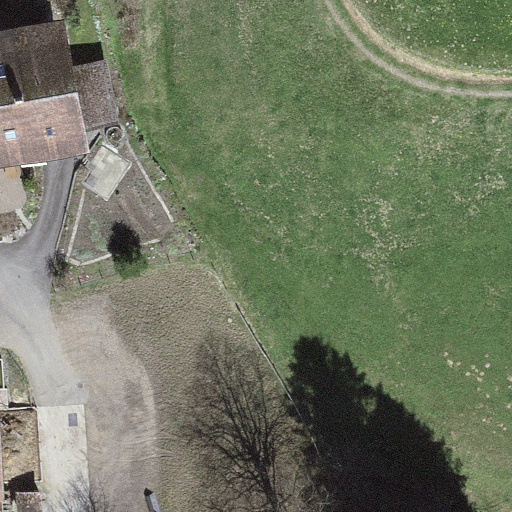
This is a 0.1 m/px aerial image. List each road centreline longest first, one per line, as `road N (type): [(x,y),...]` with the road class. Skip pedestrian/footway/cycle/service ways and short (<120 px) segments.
road 1 (track): [(71,511),(60,372),(0,314)]
road 2 (track): [(337,0),(366,40),(416,76),(511,87)]
